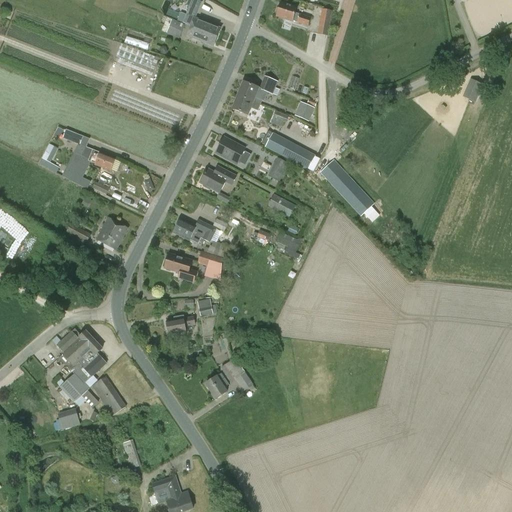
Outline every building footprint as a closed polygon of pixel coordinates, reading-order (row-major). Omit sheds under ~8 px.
[(177,21),(182,23),(191,27),(217,37),(220,29),(195,19),(202,3),(196,0),(191,0),(188,7),(189,7),(186,15),(181,13),(177,21)] [(295,13),(297,8),(281,3),(279,9),(277,9),(275,15),(277,15),(276,17),(292,22),(297,23),(308,27),(311,18),(295,13)] [(317,35),(328,37),(332,11),(322,9),(317,35)] [(179,39),(185,25),(172,20),(167,18),(162,31),(167,33),(167,35),(179,39)] [(217,37),(191,27),(187,37),(213,47),(217,37)] [(147,52),(150,45),(135,39),(132,46),(147,52)] [(158,59),(121,44),(114,62),(151,77),(158,59)] [(259,89),(258,90),(267,93),(273,96),(278,82),(264,77),(259,89)] [(475,103),(483,85),(470,80),(463,97),(475,103)] [(243,83),(238,96),(261,104),(263,100),(264,101),(267,93),(258,90),(259,89),(243,83)] [(261,104),(238,96),(232,109),(248,116),(251,109),(258,112),(261,104)] [(299,118),(309,122),(315,108),(305,104),(299,118)] [(286,128),(290,115),(277,111),(273,124),(286,128)] [(249,116),(247,122),(259,127),(262,121),(249,116)] [(268,133),(243,122),(240,129),(245,132),(251,134),(265,140),(268,133)] [(83,178),(90,165),(86,163),(87,161),(83,160),(83,161),(80,160),(86,147),(80,144),(83,137),(66,130),(63,139),(78,145),(62,177),(69,181),(77,185),(87,190),(91,182),(83,178)] [(265,148),(308,171),(315,156),(273,134),(265,148)] [(224,138),(216,153),(238,164),(245,149),(224,138)] [(49,145),(39,164),(57,173),(60,168),(47,161),(54,147),(49,145)] [(93,151),(86,147),(80,160),(83,161),(83,160),(87,161),(86,163),(90,165),(91,162),(96,164),(95,165),(110,171),(115,160),(100,154),(93,151)] [(278,158),(268,176),(280,182),(289,164),(278,158)] [(375,211),(371,207),(375,204),(334,160),(320,174),(323,177),(319,181),(353,217),(358,213),(361,216),(364,214),(368,218),(375,211)] [(218,166),(214,173),(207,170),(200,184),(219,194),(216,198),(227,204),(230,199),(219,193),(225,183),(232,186),(237,177),(218,166)] [(92,188),(107,195),(109,189),(95,182),(92,188)] [(295,206),(274,195),(268,206),(289,218),(295,206)] [(97,240),(116,251),(128,229),(108,219),(97,240)] [(213,226),(224,232),(228,225),(216,219),(213,226)] [(199,220),(195,228),(180,220),(174,233),(189,241),(198,245),(201,239),(210,243),(212,241),(213,241),(211,246),(210,246),(209,249),(205,248),(204,252),(201,252),(232,262),(234,254),(233,254),(234,249),(217,243),(222,233),(217,230),(217,229),(199,220)] [(84,248),(91,235),(71,224),(66,232),(78,238),(75,244),(84,248)] [(258,238),(270,242),(273,234),(261,230),(258,238)] [(299,246),(279,237),(277,243),(287,247),(286,250),(295,253),(299,246)] [(232,262),(201,252),(198,264),(207,266),(204,277),(220,282),(222,270),(226,271),(227,262),(231,263),(232,262)] [(198,272),(189,270),(192,262),(169,255),(164,269),(179,274),(178,279),(194,284),(198,272)] [(197,300),(186,301),(187,308),(197,308),(197,300)] [(213,314),(217,313),(215,305),(212,306),(210,300),(197,302),(201,317),(213,314)] [(194,317),(183,319),(183,317),(175,319),(175,321),(167,322),(170,335),(185,332),(184,327),(195,326),(194,317)] [(75,329),(57,346),(64,353),(62,355),(59,358),(67,366),(74,374),(59,388),(74,403),(74,402),(81,396),(87,391),(90,389),(85,384),(93,376),(106,364),(97,354),(102,349),(86,332),(81,336),(75,329)] [(250,380),(235,359),(220,369),(239,395),(249,389),(245,383),(250,380)] [(222,374),(217,377),(206,385),(216,400),(227,392),(224,388),(229,385),(222,374)] [(106,377),(98,382),(92,387),(101,400),(112,417),(126,407),(106,377)] [(81,396),(86,401),(92,408),(98,403),(87,391),(81,396)] [(64,412),(58,414),(63,431),(69,429),(64,412)] [(122,444),(130,470),(141,466),(133,440),(122,444)] [(118,464),(124,462),(119,445),(113,447),(118,464)] [(184,511),(193,509),(188,495),(189,494),(188,491),(181,493),(176,476),(152,484),(157,500),(169,497),(170,501),(167,502),(170,511),(184,511)]
